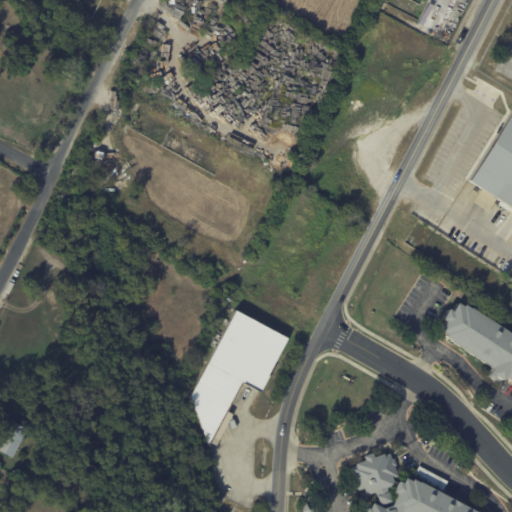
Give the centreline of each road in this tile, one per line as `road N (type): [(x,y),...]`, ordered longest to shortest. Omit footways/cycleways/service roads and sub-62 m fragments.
road 1 (residential): [(325,326),(491,0)]
road 2 (residential): [(0,278),(141,0)]
road 3 (residential): [(325,326),(430,387),(511,470)]
road 4 (residential): [(277,511),(286,422),(325,326)]
